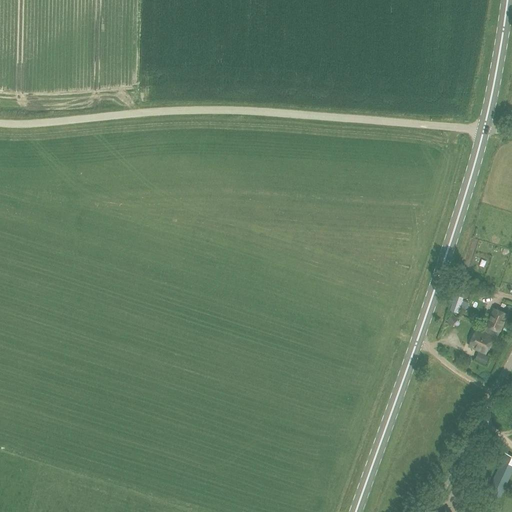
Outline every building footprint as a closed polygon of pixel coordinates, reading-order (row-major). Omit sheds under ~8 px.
[(459,283),(455,295),(464,298),(468,285),(459,283)] [(455,295),(450,310),(458,313),(464,298),(455,295)] [(494,307),(486,326),(501,333),(509,314),(494,307)] [(453,314),(447,320),(453,326),(459,319),(453,314)] [(486,355),(495,336),(477,328),(468,346),(486,355)] [(495,510),(511,473),(511,455),(505,453),(482,504),(495,510)]
